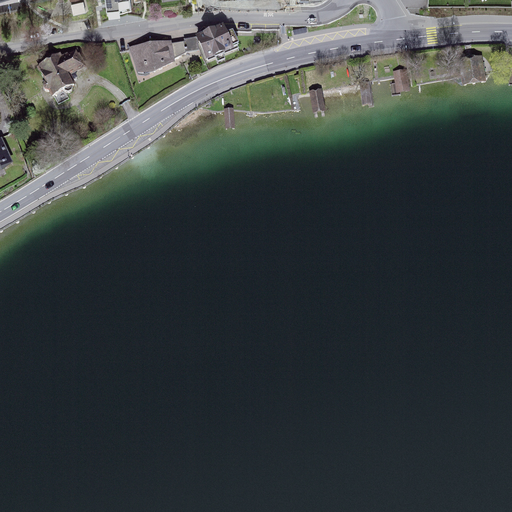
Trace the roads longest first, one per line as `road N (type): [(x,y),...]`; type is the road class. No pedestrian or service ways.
road 1 (secondary): [(0,211),(193,91),(287,58),(397,39)]
road 2 (residential): [(344,0),(312,17),(216,16),(0,49)]
